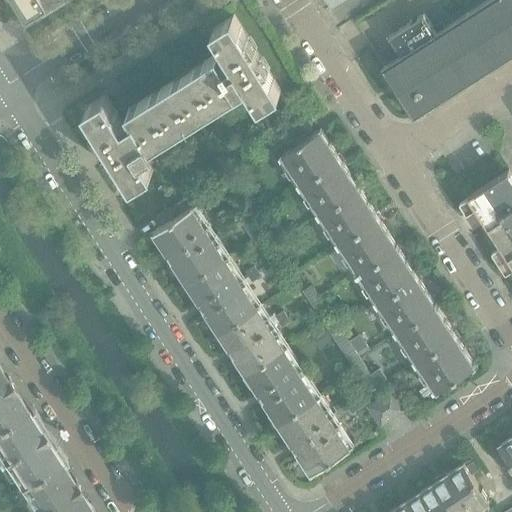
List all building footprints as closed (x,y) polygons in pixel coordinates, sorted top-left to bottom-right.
[(414,116),(511,53),(511,0),(486,0),(444,27),(441,22),(433,27),(425,13),(389,36),(401,54),(383,66),(414,116)] [(154,146),(250,87),(263,108),(284,95),(234,15),(214,27),(230,54),(223,59),(219,53),(129,110),(133,115),(122,121),(106,95),(86,107),(103,134),(101,135),(114,157),(116,156),(133,183),(153,171),(149,165),(160,158),(154,146)] [(291,148),(313,133),(306,123),(301,125),(284,137),(291,148)] [(351,174),(338,154),(330,142),(323,132),(323,131),(321,128),(313,133),(291,148),(280,155),(282,158),(286,156),(301,180),(298,182),(302,188),(305,186),(320,209),(317,212),(319,215),(360,187),(358,185),(357,185),(350,174),(351,174)] [(511,254),(511,174),(509,170),(469,196),(508,257),(511,254)] [(389,233),(377,213),(369,201),(368,201),(361,191),(362,190),(360,187),(319,215),(321,217),(324,216),(339,239),(336,241),(339,245),(340,246),(343,245),(358,268),(355,271),(357,273),(398,246),(396,243),(396,244),(389,233)] [(164,225),(194,205),(195,206),(203,201),(196,190),(157,215),(164,225)] [(227,256),(195,206),(194,205),(164,225),(154,231),(179,269),(178,270),(186,282),(227,256)] [(218,231),(227,225),(224,221),(215,227),(218,231)] [(233,234),(228,227),(227,225),(218,231),(224,240),(233,234)] [(428,292),(415,272),(407,260),(400,250),(400,249),(398,246),(357,273),(359,276),(362,274),(377,297),(374,299),(378,306),(381,304),(396,327),(394,329),(395,332),(437,305),(435,302),(434,303),(427,292),(428,292)] [(259,305),(243,280),(227,256),(186,282),(194,294),(195,293),(203,306),(212,319),(211,320),(219,332),(259,305)] [(248,276),(256,271),(253,266),(245,272),(248,276)] [(260,277),(257,272),(256,271),(248,276),(252,282),(260,277)] [(315,290),(311,285),(303,291),(307,296),(315,290)] [(318,295),(315,290),(307,296),(310,301),(318,295)] [(313,306),(322,300),(320,297),(318,295),(310,301),(313,306)] [(316,311),(325,305),(322,300),(313,306),(316,311)] [(285,346),(272,326),(259,305),(219,332),(226,344),(228,343),(238,359),(237,360),(245,372),(285,346)] [(320,316),(328,310),(325,305),(316,311),(320,316)] [(466,351),(454,331),(446,319),(445,319),(438,308),(439,308),(437,305),(395,332),(397,335),(400,333),(416,357),(413,359),(417,364),(420,362),(436,386),(432,388),(434,391),(476,365),(473,361),(466,351)] [(323,321),(331,315),(328,310),(320,316),(323,321)] [(278,322),(286,316),(282,311),(274,317),(278,322)] [(326,326),(335,320),(331,315),(323,321),(326,326)] [(282,327),(290,321),(286,316),(278,322),(282,327)] [(330,331),(338,325),(335,320),(326,326),(330,331)] [(333,336),(341,330),(339,327),(338,325),(330,331),(333,336)] [(331,343),(322,330),(311,336),(320,350),(331,343)] [(336,341),(345,335),(341,330),(333,336),(336,341)] [(340,346),(348,340),(345,335),(336,341),(340,346)] [(343,351),(351,346),(349,342),(348,340),(340,346),(343,351)] [(359,356),(369,349),(365,343),(355,350),(359,356)] [(318,396),(301,370),(285,346),(245,372),(253,384),(254,383),(271,409),(270,410),(278,422),(318,396)] [(346,356),(354,351),(351,346),(343,351),(346,356)] [(349,361),(358,356),(354,351),(346,356),(349,361)] [(353,366),(361,361),(358,357),(358,356),(349,361),(353,366)] [(356,371),(364,366),(361,361),(353,366),(356,371)] [(359,376),(367,371),(364,366),(356,371),(359,376)] [(0,425),(27,409),(14,389),(16,388),(8,376),(6,377),(0,367),(0,425)] [(363,381),(371,376),(367,371),(359,376),(363,381)] [(366,386),(374,381),(371,376),(363,381),(366,386)] [(369,391),(377,386),(374,381),(366,386),(369,391)] [(406,411),(392,390),(382,397),(396,417),(406,411)] [(351,446),(331,416),(318,396),(278,422),(286,434),(287,433),(287,434),(312,472),(351,446)] [(391,420),(377,400),(367,407),(381,427),(391,420)] [(338,412),(346,406),(343,401),(334,407),(338,412)] [(341,417),(349,411),(346,406),(338,412),(341,417)] [(20,487),(60,460),(47,440),(49,439),(41,427),(39,428),(27,409),(0,425),(0,456),(3,462),(20,487)] [(511,436),(499,445),(511,464),(511,436)] [(91,511),(94,511),(81,491),(83,490),(75,478),(73,479),(60,460),(20,487),(34,510),(31,511),(91,511)] [(489,498),(482,488),(481,489),(464,463),(444,476),(442,473),(441,474),(433,479),(434,482),(408,499),(416,511),(476,511),(483,508),(485,510),(489,508),(487,505),(490,503),(487,499),(489,498)] [(416,511),(408,499),(388,511),(416,511)]
